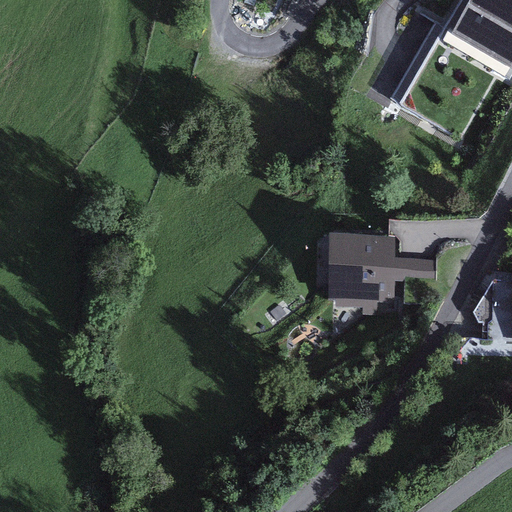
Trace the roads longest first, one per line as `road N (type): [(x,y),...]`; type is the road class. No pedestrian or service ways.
road 1 (residential): [(511,192),(398,397),(295,511)]
road 2 (residential): [(221,0),(229,31),(251,46),(285,36),(317,0)]
